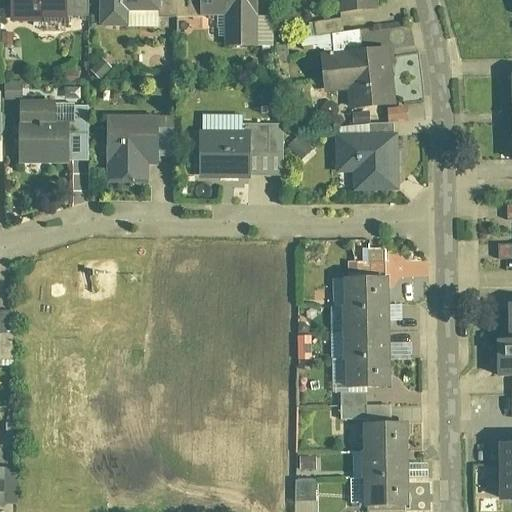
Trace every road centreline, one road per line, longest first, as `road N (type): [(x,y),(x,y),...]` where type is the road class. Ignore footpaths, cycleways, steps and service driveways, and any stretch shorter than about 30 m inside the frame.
road 1 (residential): [(449,224),(114,227),(0,254)]
road 2 (residential): [(449,224),(454,511)]
road 3 (residential): [(423,0),(440,66),(449,224)]
